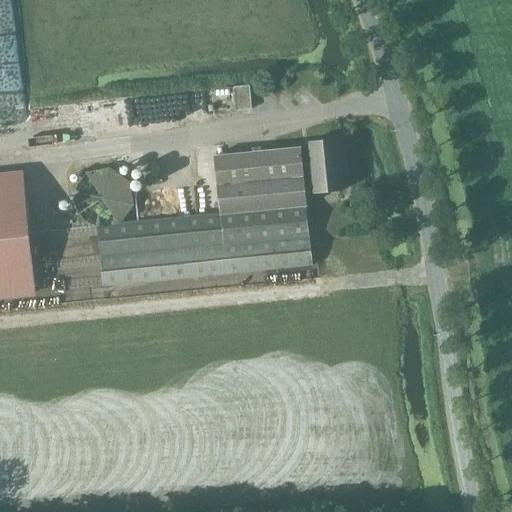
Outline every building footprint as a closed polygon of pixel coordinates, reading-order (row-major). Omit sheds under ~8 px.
[(250,86),(234,88),(236,111),(252,110),(250,86)] [(127,111),(144,110),(143,90),(125,91),(127,111)] [(214,156),(221,216),(97,228),(104,288),(313,266),(308,207),(306,189),(313,188),(314,194),(345,192),(339,138),(309,141),(309,150),(302,151),(302,147),(214,156)] [(133,201),(133,195),(133,189),(131,184),(129,180),(126,176),(122,173),(118,170),(113,169),(108,168),(101,168),(96,169),(90,173),(87,175),(84,179),(81,183),(79,188),(79,194),(79,199),(80,204),(83,209),(86,213),(89,217),(94,220),(99,221),(105,222),(111,222),(117,220),(121,218),(125,215),(129,210),(131,206),(133,201)] [(0,296),(36,293),(24,175),(0,177),(0,296)]
